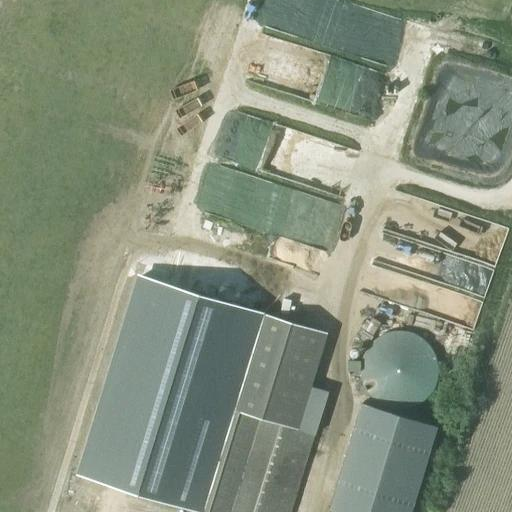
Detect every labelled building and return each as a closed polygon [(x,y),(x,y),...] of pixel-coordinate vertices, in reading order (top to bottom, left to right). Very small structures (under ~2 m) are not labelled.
[(263,29),(248,76),(373,115),(388,68),(263,29)] [(387,304),(459,317),(463,297),(443,293),(444,288),(434,286),(431,300),(409,296),(413,277),(393,273),(387,304)] [(290,511),(314,434),(299,429),(327,332),(252,308),(144,276),(84,473),(192,505),(190,511),(290,511)] [(394,321),(399,310),(380,301),(375,312),(394,321)] [(408,331),(403,330),(398,330),(393,330),(388,331),(384,333),(379,336),(375,339),(373,340),(370,343),(369,345),(367,347),(365,350),(365,351),(363,355),(362,357),(362,360),(361,362),(361,363),(360,367),(360,370),(361,372),(361,375),(361,377),(362,380),(363,382),(364,385),(365,387),(367,390),(369,393),(371,395),(375,399),(377,400),(379,402),(383,404),(388,406),(392,407),(394,407),(398,408),(403,408),(408,407),(410,406),(413,405),(418,403),(422,401),(426,397),(429,394),(432,391),(433,388),(434,386),(436,383),(437,380),(437,378),(438,375),(438,373),(438,370),(438,368),(438,365),(438,363),(437,360),(437,358),(436,355),(435,353),(434,351),(433,348),(431,346),(430,344),(428,342),(426,341),(424,339),(422,337),(419,335),(417,334),(413,332),(411,332),(408,331)] [(341,511),(412,511),(439,426),(362,403),(330,509),(331,509),(341,511)]
